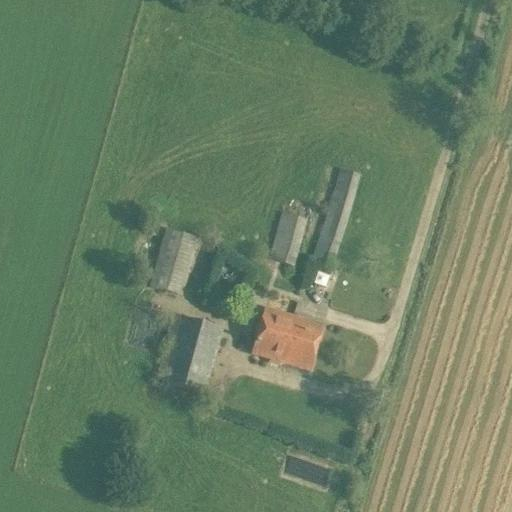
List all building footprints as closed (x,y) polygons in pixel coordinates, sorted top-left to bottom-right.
[(331,269),(359,177),(338,171),(311,263),(331,269)] [(293,267),(306,221),(280,214),(267,260),(293,267)] [(154,269),(148,288),(177,297),(183,277),(154,269)] [(255,324),(251,338),(256,340),(252,354),(281,362),(310,370),(323,326),(294,318),(265,309),(260,326),(255,324)] [(203,395),(222,330),(171,315),(153,381),(203,395)]
